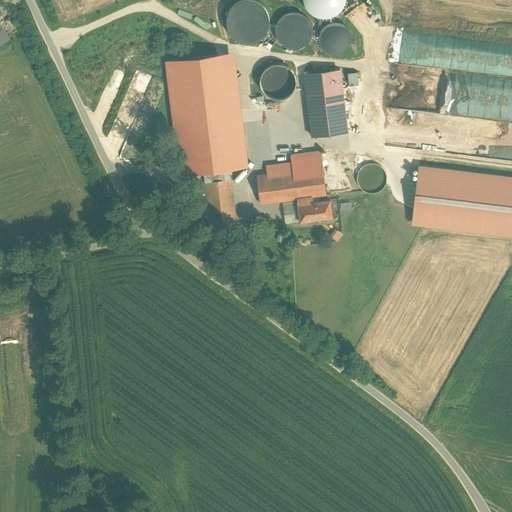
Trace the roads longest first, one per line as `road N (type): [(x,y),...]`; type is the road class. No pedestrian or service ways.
road 1 (unclassified): [(485,511),(425,432),(143,228)]
road 2 (unclassified): [(31,0),(143,228)]
road 3 (unclassified): [(143,228),(0,271)]
road 4 (track): [(369,146),(511,164)]
